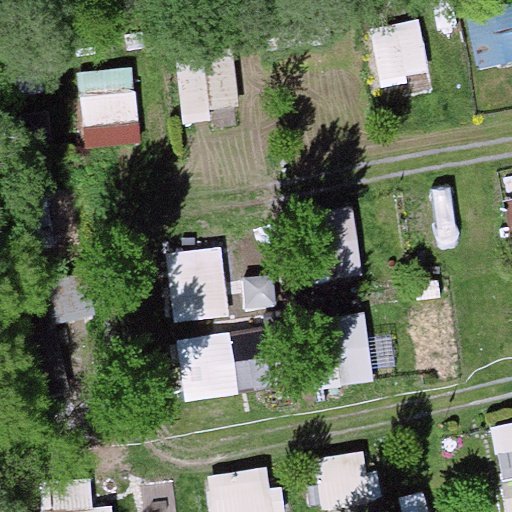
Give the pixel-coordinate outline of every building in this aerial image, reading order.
[(511,0),(507,0),(471,5),(479,65),(511,60),(511,0)] [(387,82),(434,70),(421,18),(374,29),(387,82)] [(237,52),(182,54),(184,112),(240,110),(237,52)] [(83,68),(87,142),(143,139),(139,65),(83,68)] [(322,382),(377,374),(368,310),(313,317),(322,382)] [(178,336),(187,397),(272,384),(263,323),(178,336)] [(505,510),(511,509),(511,414),(501,415),(505,510)] [(319,452),(323,496),(372,492),(368,447),(319,452)] [(275,458),(211,470),(218,511),(279,511),(285,511),(275,458)]
